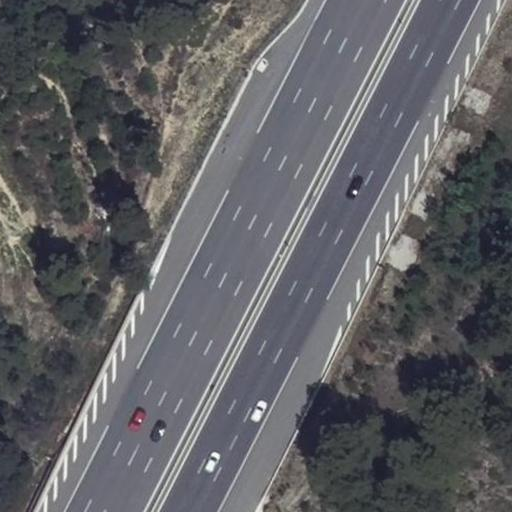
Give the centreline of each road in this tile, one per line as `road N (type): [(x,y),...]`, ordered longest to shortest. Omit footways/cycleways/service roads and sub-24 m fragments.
road 1 (motorway): [(200,511),(463,0)]
road 2 (motorway): [(367,0),(105,511)]
